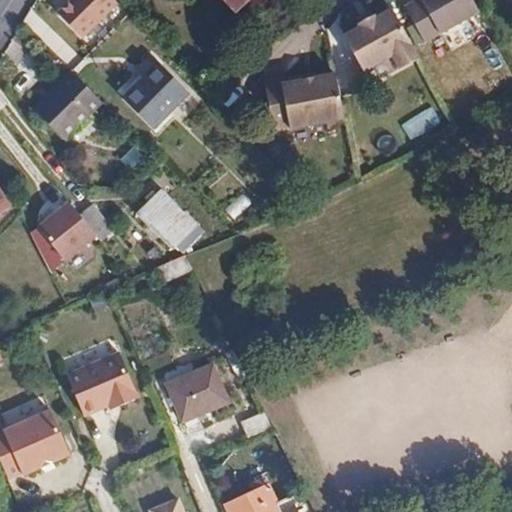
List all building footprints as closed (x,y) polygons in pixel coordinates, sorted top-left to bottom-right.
[(72,0),(58,13),(87,43),(124,7),(117,0),(72,0)] [(228,0),(238,10),(249,0),(228,0)] [(411,0),(408,2),(427,45),(487,18),(478,0),(411,0)] [(397,6),(344,37),(374,90),(428,60),(397,6)] [(154,129),(190,94),(160,64),(125,99),(154,129)] [(296,131),(351,124),(345,76),(290,83),(296,131)] [(280,130),(295,126),(286,84),(271,88),(280,130)] [(61,129),(88,104),(73,90),(48,116),(61,129)] [(432,106),(403,122),(413,140),(442,124),(432,106)] [(134,173),(149,159),(137,147),(122,160),(134,173)] [(175,247),(197,226),(161,191),(139,212),(175,247)] [(233,219),(254,207),(246,195),(225,207),(233,219)] [(80,216),(98,238),(111,228),(92,206),(80,216)] [(169,278),(191,267),(185,255),(161,265),(169,278)] [(118,403),(120,406),(138,398),(119,353),(66,377),(84,418),(109,406),(118,403)] [(229,403),(212,364),(166,383),(184,423),(229,403)] [(250,437),(274,427),(267,411),(243,421),(250,437)] [(0,462),(8,481),(22,475),(24,476),(70,455),(50,412),(5,433),(0,422),(0,462)] [(299,511),(296,506),(281,511),(279,511),(268,487),(225,506),(227,511),(299,511)] [(182,511),(178,501),(154,511),(182,511)]
